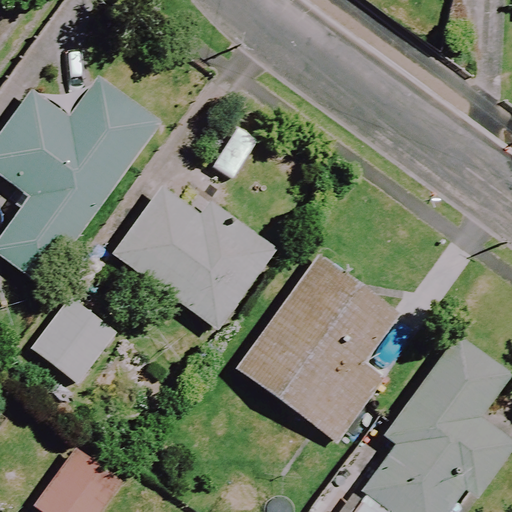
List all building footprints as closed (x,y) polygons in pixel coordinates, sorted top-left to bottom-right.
[(106,112),(83,96),(65,122),(27,95),(0,133),(0,182),(26,201),(0,236),(0,264),(39,292),(155,128),(115,99),(106,112)] [(257,143),(235,130),(209,171),(230,184),(257,143)] [(192,218),(156,192),(108,258),(214,334),(271,255),(202,205),(192,218)] [(391,322),(311,266),(234,376),(335,447),(400,354),(379,339),(391,322)] [(113,338),(68,303),(29,354),(74,389),(113,338)] [(364,490),(395,511),(447,511),(459,495),(472,504),(511,449),(477,424),(507,381),(451,341),(381,440),(392,448),(364,490)] [(101,511),(120,488),(73,453),(30,511),(31,511),(101,511)] [(395,511),(364,490),(348,511),(395,511)]
